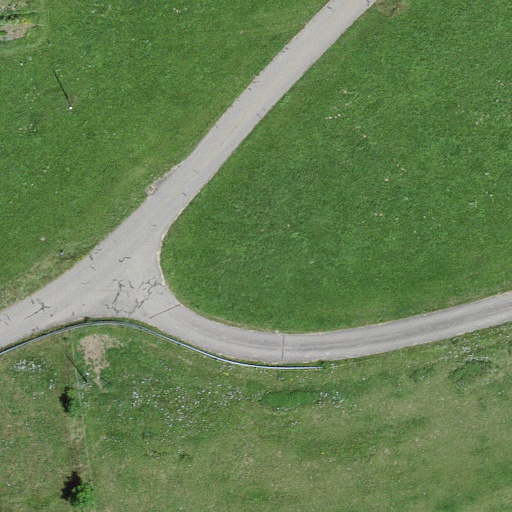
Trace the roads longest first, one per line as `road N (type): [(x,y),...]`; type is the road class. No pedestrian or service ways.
road 1 (unclassified): [(0,330),(88,284),(135,241),(353,0)]
road 2 (track): [(88,284),(223,340),(268,348),(395,333),(511,302)]
